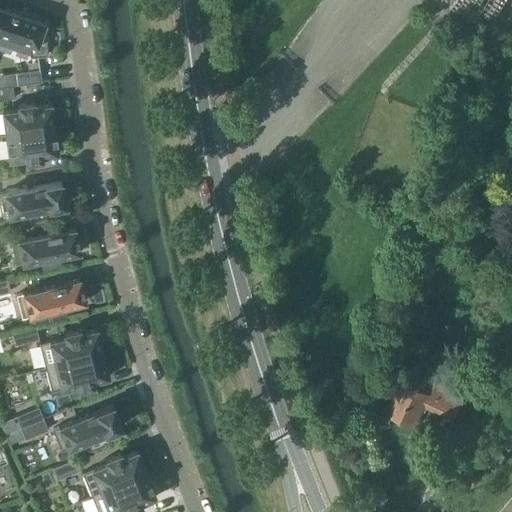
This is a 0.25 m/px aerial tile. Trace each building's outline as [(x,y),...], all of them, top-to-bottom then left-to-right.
[(1,9),(0,10),(0,44),(29,54),(29,57),(46,56),(45,38),(39,36),(44,23),(1,9)] [(15,73),(17,85),(41,82),(39,69),(15,73)] [(0,99),(13,98),(11,86),(0,87),(0,99)] [(1,111),(4,136),(53,128),(50,104),(34,106),(33,102),(17,104),(17,109),(1,111)] [(53,128),(4,136),(8,160),(24,158),(24,162),(41,160),(41,155),(57,153),(53,128)] [(0,193),(0,213),(1,217),(27,212),(29,223),(45,220),(43,209),(65,205),(60,182),(0,193)] [(10,241),(15,264),(40,259),(42,270),(59,266),(57,256),(79,252),(74,228),(10,241)] [(78,278),(37,289),(15,294),(21,318),(46,311),(49,321),(65,317),(62,307),(84,302),(78,278)] [(0,280),(0,293),(9,292),(6,279),(0,280)] [(501,335),(511,340),(511,312),(501,335)] [(11,333),(14,345),(38,339),(35,327),(11,333)] [(38,344),(44,368),(102,353),(96,329),(80,333),(79,329),(63,333),(64,337),(38,344)] [(102,353),(44,368),(50,392),(76,385),(77,389),(93,385),(92,381),(108,377),(102,353)] [(410,384),(403,381),(388,413),(414,426),(424,405),(434,409),(433,410),(434,410),(453,419),(466,392),(445,382),(444,385),(416,371),(415,372),(416,372),(410,384)] [(496,380),(484,374),(471,399),(484,405),(496,380)] [(120,427),(111,404),(51,429),(60,451),(68,448),(71,455),(88,449),(88,451),(104,445),(103,443),(116,437),(113,430),(120,427)] [(15,416),(20,428),(42,418),(37,407),(15,416)] [(42,418),(20,428),(24,439),(47,430),(42,418)] [(81,473),(90,496),(145,473),(136,451),(121,457),(119,453),(104,459),(106,463),(81,473)] [(51,468),(56,479),(79,470),(74,459),(51,468)] [(145,473),(90,496),(96,511),(116,511),(124,509),(125,511),(128,511),(141,507),(139,503),(155,497),(145,473)]
